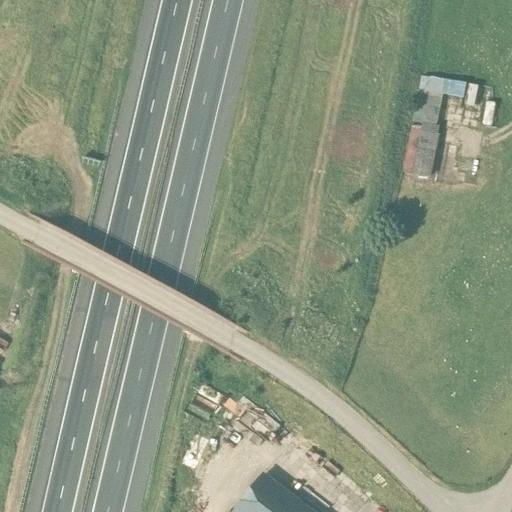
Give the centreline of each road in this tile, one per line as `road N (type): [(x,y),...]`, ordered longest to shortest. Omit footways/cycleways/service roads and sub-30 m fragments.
road 1 (unclassified): [(444,511),(337,410),(283,371),(0,215)]
road 2 (motorway): [(176,0),(56,511)]
road 3 (motorway): [(106,511),(226,0)]
road 4 (track): [(0,493),(19,424),(40,385),(79,196),(77,179),(63,166),(0,142)]
road 5 (track): [(353,0),(292,302),(268,362)]
road 6 (track): [(303,250),(242,241),(216,252),(151,511)]
road 7 (track): [(47,158),(92,0)]
road 8 (track): [(0,122),(45,0)]
